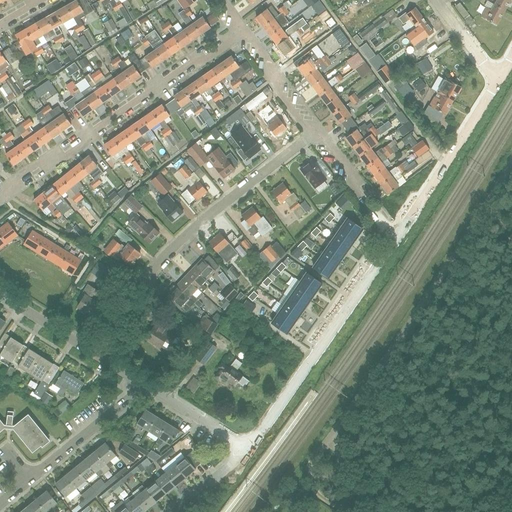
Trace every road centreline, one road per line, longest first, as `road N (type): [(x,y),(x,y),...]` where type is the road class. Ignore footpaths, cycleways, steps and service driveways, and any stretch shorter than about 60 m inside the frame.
road 1 (residential): [(350,511),(316,489),(313,462),(511,160)]
road 2 (residential): [(94,353),(175,244),(319,130)]
road 3 (residential): [(0,198),(8,182),(64,155),(243,29)]
road 4 (residential): [(243,448),(395,240)]
road 5 (residential): [(395,240),(496,80)]
road 6 (residential): [(30,478),(144,384)]
road 7 (residential): [(395,240),(319,130)]
road 8 (residential): [(319,130),(303,124),(268,80),(270,67),(243,29)]
